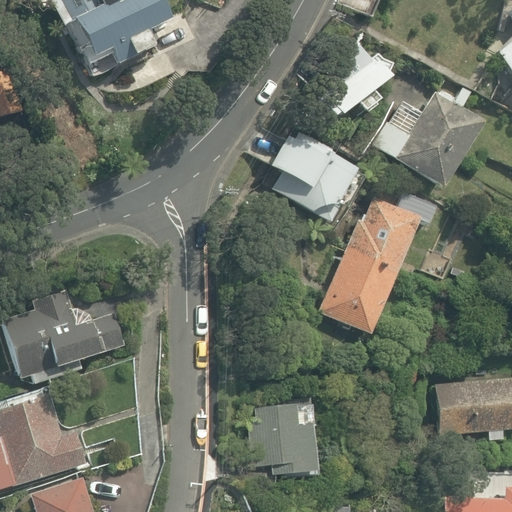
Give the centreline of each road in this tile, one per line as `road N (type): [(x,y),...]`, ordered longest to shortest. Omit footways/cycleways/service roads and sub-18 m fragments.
road 1 (residential): [(177,511),(188,454),(185,273),(166,186)]
road 2 (residential): [(300,0),(233,116),(166,186)]
road 3 (residential): [(166,186),(0,241)]
